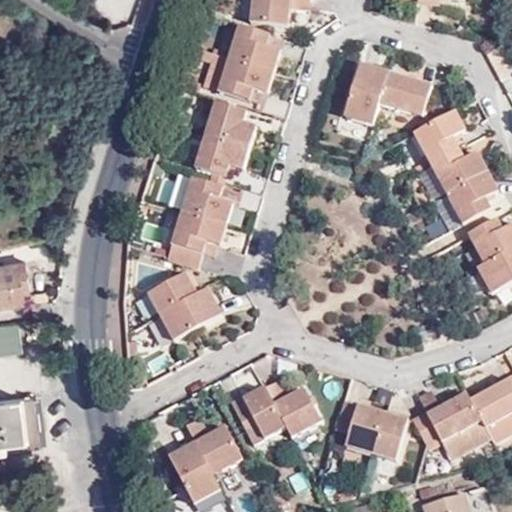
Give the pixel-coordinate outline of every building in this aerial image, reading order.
[(312,0),(253,0),(252,26),(289,30),(291,11),(311,13),(312,0)] [(240,30),(231,62),(276,75),(282,54),(268,50),(271,39),(240,30)] [(268,50),(282,54),(285,43),(271,39),(268,50)] [(214,92),(223,59),(210,56),(202,89),(214,92)] [(276,75),(231,62),(220,94),(252,104),(254,91),(269,97),(276,75)] [(381,109),(390,78),(361,70),(346,122),(374,130),(381,109)] [(432,91),(390,78),(381,109),(424,120),(432,91)] [(254,91),(252,104),(266,108),(269,97),(254,91)] [(217,105),(207,139),(252,152),(258,131),(245,128),(248,115),(217,105)] [(465,136),(455,116),(414,138),(428,165),(430,169),(460,153),(454,142),(465,136)] [(252,152),(207,139),(197,172),(228,182),(231,170),(246,174),(252,152)] [(465,164),(460,153),(430,169),(447,200),(448,199),(487,178),(477,158),(465,164)] [(417,176),(430,169),(428,165),(415,172),(417,176)] [(178,207),(185,182),(164,176),(157,202),(178,207)] [(490,213),(484,202),(497,195),(487,178),(448,199),(464,227),(490,213)] [(195,183),(185,215),(230,229),(236,208),(221,203),(225,192),(195,183)] [(464,227),(448,199),(447,200),(436,206),(452,234),(464,227)] [(175,250),(205,259),(209,246),(221,250),(224,250),(230,229),(185,215),(175,250)] [(485,269),(511,254),(511,230),(503,235),(497,223),(468,239),(485,269)] [(205,259),(216,262),(221,250),(209,246),(205,259)] [(175,250),(171,261),(171,264),(201,273),(205,259),(175,250)] [(511,289),(511,254),(485,269),(479,274),(493,300),(511,289)] [(0,307),(24,304),(23,294),(21,285),(29,283),(26,263),(0,267),(0,307)] [(152,298),(163,319),(200,299),(201,299),(188,279),(152,298)] [(21,285),(23,294),(31,293),(29,283),(21,285)] [(225,321),(210,294),(201,299),(200,299),(163,319),(178,347),(225,321)] [(0,357),(23,355),(19,324),(0,326),(0,357)] [(438,343),(436,334),(422,336),(424,347),(438,343)] [(511,379),(488,393),(490,395),(511,383),(511,379)] [(511,417),(511,383),(490,395),(473,404),(488,431),(511,417)] [(289,432),(294,442),(323,426),(305,393),(296,398),(290,401),(285,393),(280,385),(266,393),(289,432)] [(290,401),(296,398),(291,389),(285,393),(290,401)] [(256,449),(289,432),(266,393),(247,403),(245,400),(233,407),(256,449)] [(420,402),(427,416),(429,418),(445,409),(437,393),(420,402)] [(454,464),(494,442),(491,437),(488,431),(473,404),(469,396),(445,409),(429,418),(441,442),(454,464)] [(35,401),(22,402),(27,450),(40,449),(35,401)] [(0,404),(0,453),(27,450),(22,402),(0,404)] [(347,449),(375,458),(386,418),(346,405),(338,434),(350,439),(347,449)] [(415,423),(429,450),(441,442),(429,418),(427,416),(415,423)] [(511,417),(488,431),(491,437),(506,428),(511,438),(511,417)] [(386,418),(375,458),(397,465),(409,426),(386,418)] [(202,423),(188,431),(198,447),(215,479),(245,463),(228,431),(212,440),(202,423)] [(199,508),(223,495),(215,479),(198,447),(174,461),(199,508)] [(421,511),(470,511),(466,496),(421,508),(421,511)]
